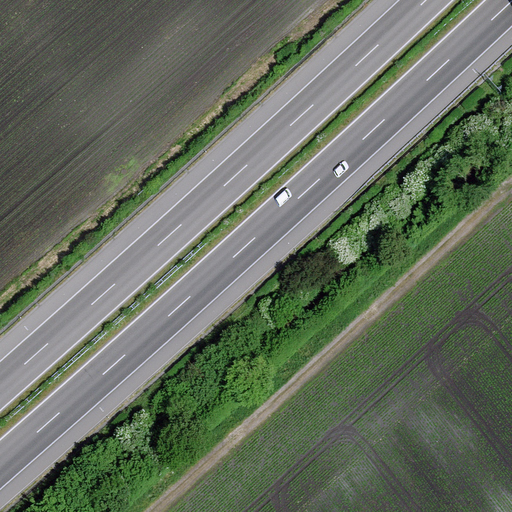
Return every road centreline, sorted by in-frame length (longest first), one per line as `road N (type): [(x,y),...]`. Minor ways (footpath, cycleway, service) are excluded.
road 1 (motorway): [(0,464),(511,0)]
road 2 (motorway): [(425,0),(0,385)]
road 3 (track): [(511,188),(150,511)]
